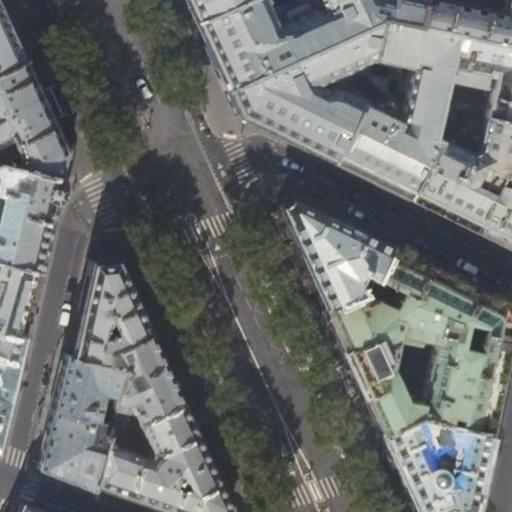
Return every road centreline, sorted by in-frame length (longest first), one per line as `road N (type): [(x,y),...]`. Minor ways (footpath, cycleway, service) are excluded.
road 1 (residential): [(5,481),(73,229),(103,202),(172,174)]
road 2 (residential): [(511,277),(265,152),(172,174)]
road 3 (primary): [(172,174),(328,511)]
road 4 (primary): [(172,174),(91,0)]
